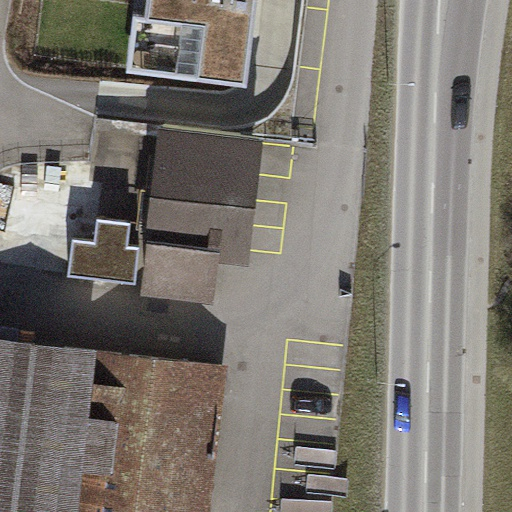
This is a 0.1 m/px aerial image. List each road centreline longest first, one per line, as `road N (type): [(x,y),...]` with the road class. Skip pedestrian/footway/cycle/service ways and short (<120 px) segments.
road 1 (primary): [(426,511),(442,0)]
road 2 (unknown): [(305,339),(270,511)]
